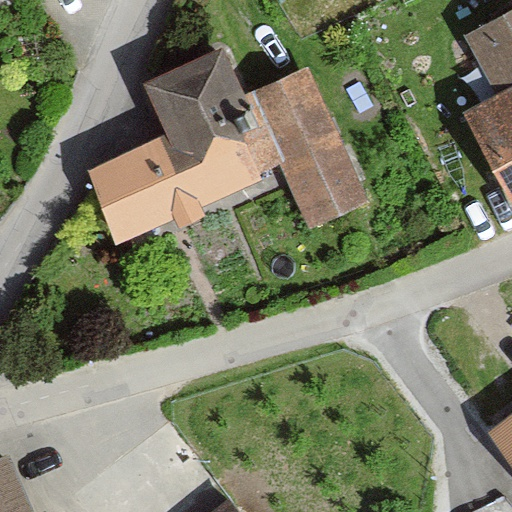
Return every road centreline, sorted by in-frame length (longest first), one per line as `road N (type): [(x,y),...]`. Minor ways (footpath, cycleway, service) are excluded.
road 1 (residential): [(0,402),(376,307),(511,245)]
road 2 (residential): [(0,267),(82,136),(143,0)]
